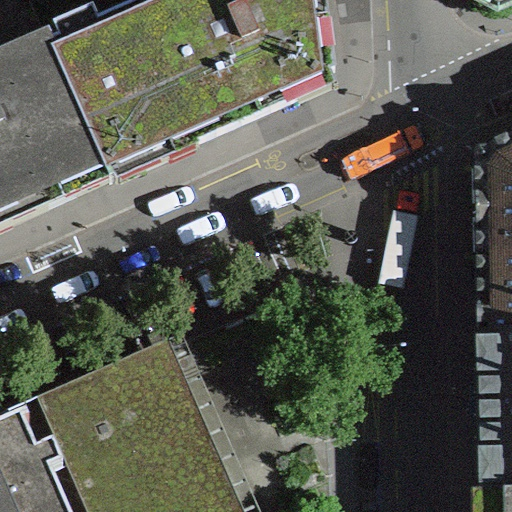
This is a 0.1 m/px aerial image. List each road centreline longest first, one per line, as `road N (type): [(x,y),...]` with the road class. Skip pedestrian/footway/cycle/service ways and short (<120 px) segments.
road 1 (residential): [(0,316),(421,124)]
road 2 (residential): [(415,511),(421,124)]
road 3 (residential): [(421,124),(399,0)]
